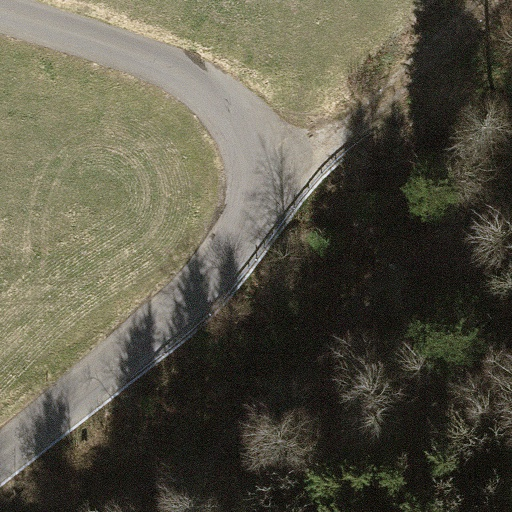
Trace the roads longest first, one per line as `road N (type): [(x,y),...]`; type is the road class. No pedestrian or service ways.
road 1 (residential): [(0,15),(171,70),(259,134),(265,198),(231,271),(0,460)]
road 2 (track): [(265,198),(492,0)]
